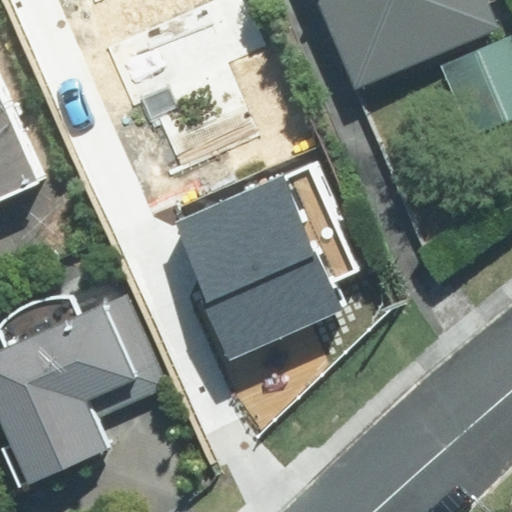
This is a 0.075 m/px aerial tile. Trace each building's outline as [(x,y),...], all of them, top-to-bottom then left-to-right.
[(232,60),(154,0),(88,0),(72,21),(42,2),(22,30),(148,135),(77,159),(98,201),(145,186),(153,205),(246,163),(223,117),(238,107),(223,73),(232,60)] [(298,0),(339,96),(493,32),(480,0),(298,0)] [(511,117),(511,45),(510,40),(436,72),(465,139),(511,117)] [(0,200),(27,189),(0,129),(0,200)] [(106,443),(86,402),(136,378),(100,304),(3,351),(0,346),(0,456),(15,487),(106,443)]
